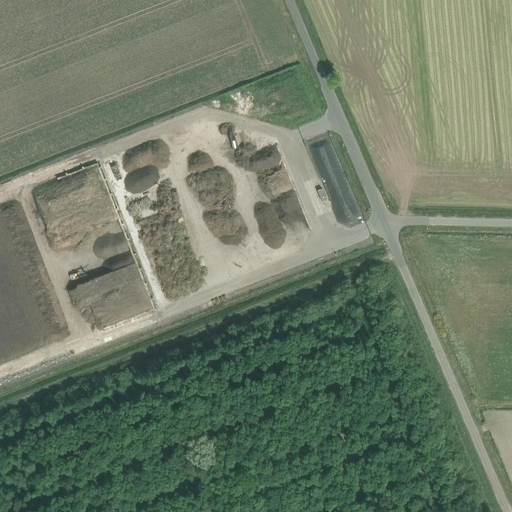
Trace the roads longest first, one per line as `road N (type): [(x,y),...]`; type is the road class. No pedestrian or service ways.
road 1 (track): [(391,239),(0,392)]
road 2 (unclassified): [(507,511),(384,223)]
road 3 (unclassified): [(384,223),(289,0)]
road 4 (unclassified): [(511,222),(384,223)]
